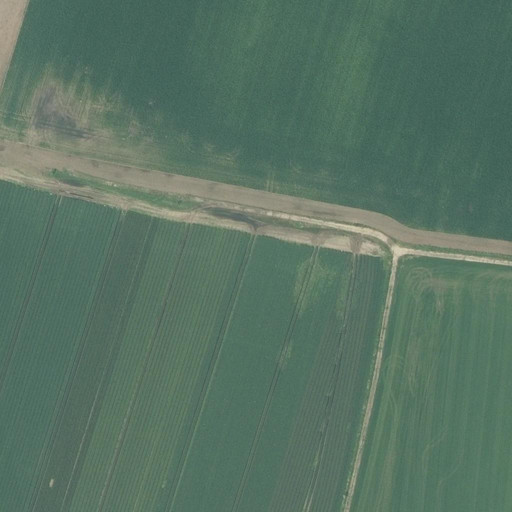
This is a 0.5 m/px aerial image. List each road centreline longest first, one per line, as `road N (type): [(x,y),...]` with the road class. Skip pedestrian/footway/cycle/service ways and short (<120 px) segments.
road 1 (track): [(345,511),(397,251)]
road 2 (track): [(397,251),(342,228),(190,202)]
